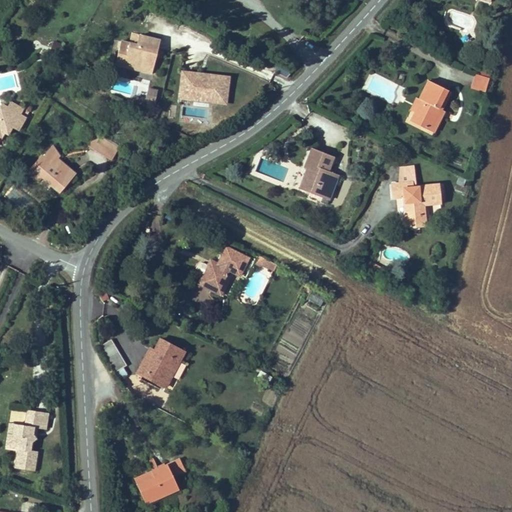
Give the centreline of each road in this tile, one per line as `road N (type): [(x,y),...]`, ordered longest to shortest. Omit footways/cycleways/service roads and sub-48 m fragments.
road 1 (tertiary): [(85,267),(93,243),(131,198),(269,114),(378,0)]
road 2 (tertiary): [(91,511),(85,267)]
